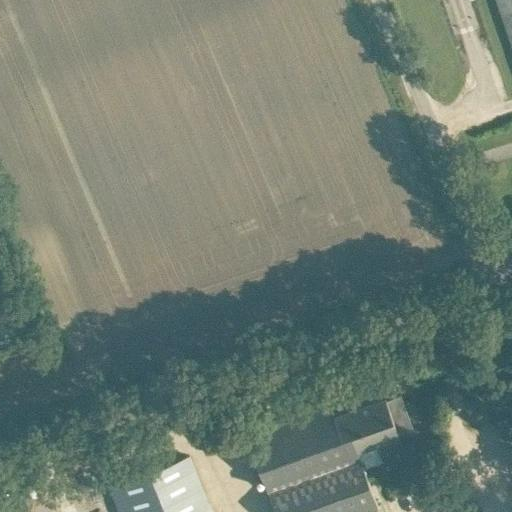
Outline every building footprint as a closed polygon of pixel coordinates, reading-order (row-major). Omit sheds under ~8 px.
[(511,0),(469,0),(501,92),(497,93),(499,98),(503,97),(502,98),(502,99),(511,95),(511,0)] [(7,307),(0,309),(0,343),(18,337),(7,307)] [(481,377),(507,368),(501,353),(476,362),(481,377)] [(400,393),(386,398),(385,395),(333,413),(330,404),(247,433),(274,511),(352,511),(356,511),(379,511),(359,456),(364,454),(361,446),(376,441),(382,460),(419,447),(400,393)] [(428,438),(422,451),(436,457),(441,444),(428,438)] [(211,511),(189,456),(109,486),(119,511),(211,511)]
